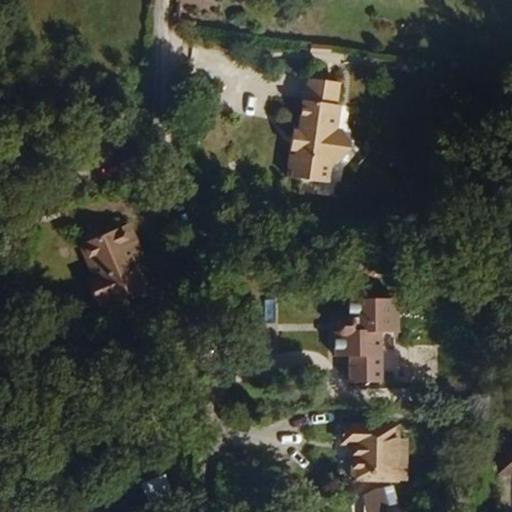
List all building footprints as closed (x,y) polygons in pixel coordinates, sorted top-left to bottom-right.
[(347,138),(332,116),(337,94),(331,93),(335,73),(304,66),(301,91),(294,91),(290,130),(347,138)] [(327,151),(347,138),(290,130),(289,141),(284,141),(281,164),(325,171),(327,151)] [(148,271),(126,233),(133,229),(124,209),(76,226),(90,257),(82,262),(98,287),(148,271)] [(391,295),(348,295),(348,326),(326,326),(326,355),(339,355),(339,379),(372,379),(372,331),(391,331),(391,295)] [(403,456),(402,417),(395,416),(393,400),(336,400),(336,420),(350,420),(350,455),(373,455),(390,455),(403,456)] [(511,411),(498,412),(500,446),(511,446),(511,411)] [(396,508),(400,490),(392,488),(390,455),(373,455),(373,465),(360,467),(364,506),(373,504),(396,508)] [(189,485),(181,458),(161,464),(167,492),(189,485)]
